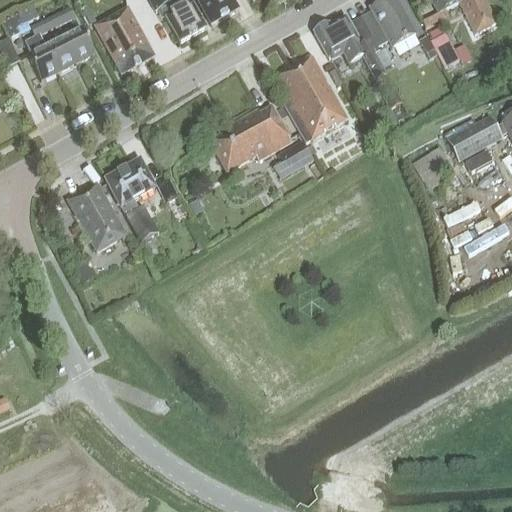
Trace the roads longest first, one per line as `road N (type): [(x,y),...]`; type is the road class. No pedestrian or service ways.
road 1 (tertiary): [(0,185),(329,0)]
road 2 (tertiary): [(75,365),(149,452),(253,511)]
road 3 (tertiary): [(75,365),(0,188)]
